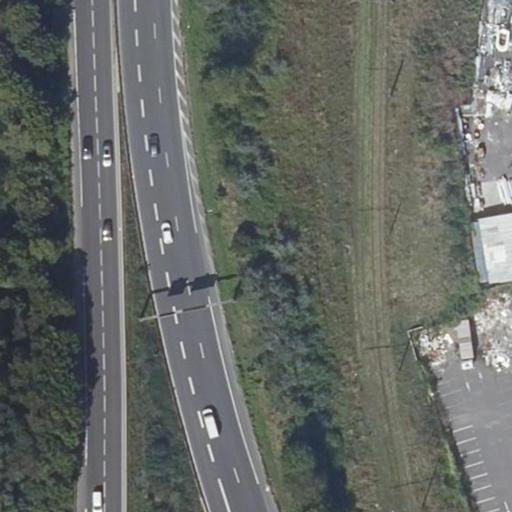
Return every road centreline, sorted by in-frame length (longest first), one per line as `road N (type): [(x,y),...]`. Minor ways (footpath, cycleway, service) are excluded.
road 1 (trunk): [(92,0),(103,511)]
road 2 (trunk): [(230,472),(168,217),(143,0)]
